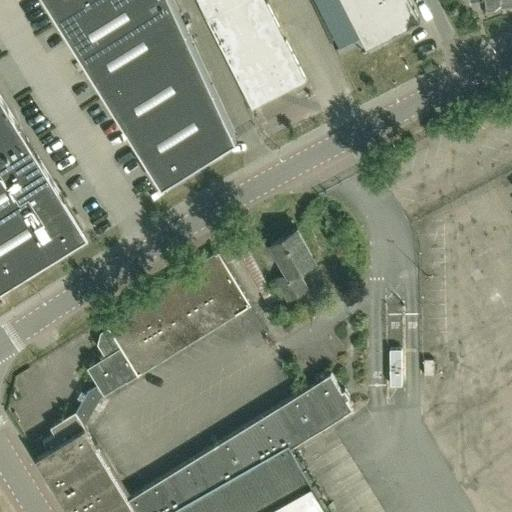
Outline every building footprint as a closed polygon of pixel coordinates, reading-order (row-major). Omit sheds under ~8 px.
[(172,0),(46,0),(95,78),(128,130),(162,185),(237,138),(172,0)] [(200,0),(253,105),(306,78),(267,0),(200,0)] [(342,0),(367,47),(420,20),(410,0),(342,0)] [(0,285),(84,233),(0,97),(0,285)] [(313,258),(295,227),(271,241),(288,270),(276,277),(288,298),(308,286),(297,267),(313,258)] [(49,447),(37,454),(38,455),(63,496),(66,501),(73,511),(331,511),(313,482),(291,446),(353,408),(347,398),(350,396),(345,388),(342,390),(331,372),(129,495),(87,428),(84,423),(100,395),(104,393),(251,303),(218,250),(133,303),(105,320),(111,330),(106,332),(104,345),(108,352),(87,366),(97,382),(88,388),(75,409),(51,424),(58,434),(46,442),(49,447)]
